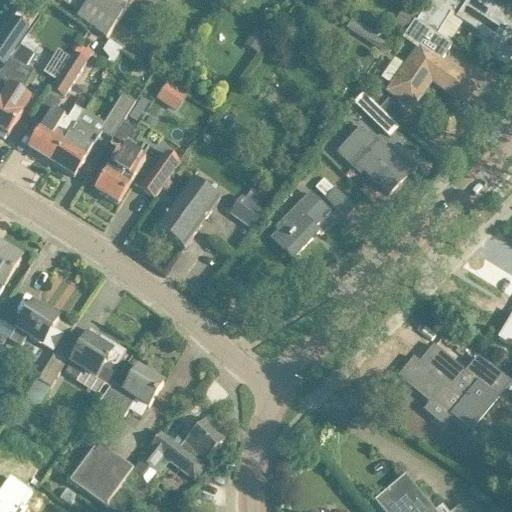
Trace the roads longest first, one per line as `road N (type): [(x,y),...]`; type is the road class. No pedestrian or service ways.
road 1 (residential): [(276,391),(155,288),(0,189)]
road 2 (tertiary): [(276,391),(413,245)]
road 3 (residential): [(305,409),(443,272)]
road 4 (tertiary): [(413,245),(511,145)]
road 5 (tertiary): [(253,511),(253,471),(276,391)]
